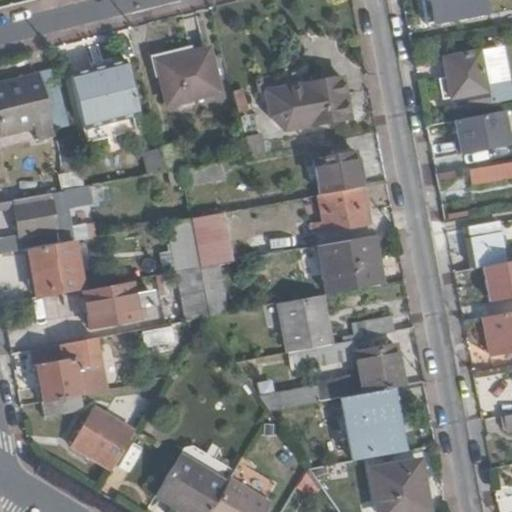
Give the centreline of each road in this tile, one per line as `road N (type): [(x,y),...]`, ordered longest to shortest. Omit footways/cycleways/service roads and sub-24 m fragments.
road 1 (residential): [(376,0),(471,511)]
road 2 (residential): [(0,34),(139,0)]
